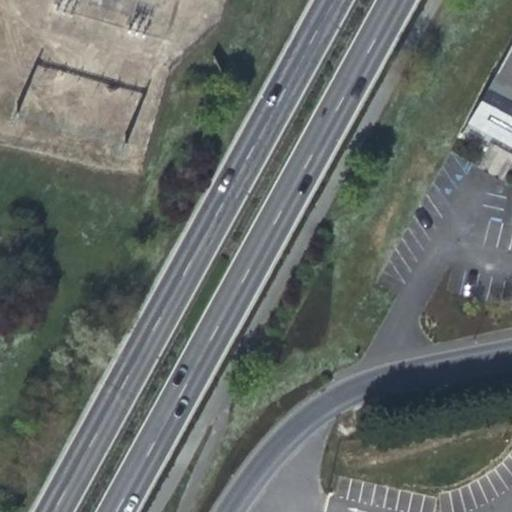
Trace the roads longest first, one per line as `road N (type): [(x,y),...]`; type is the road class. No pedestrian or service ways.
road 1 (primary): [(337,0),(53,511)]
road 2 (primary): [(110,511),(390,0)]
road 3 (residential): [(222,511),(297,413),(343,383),(511,341)]
